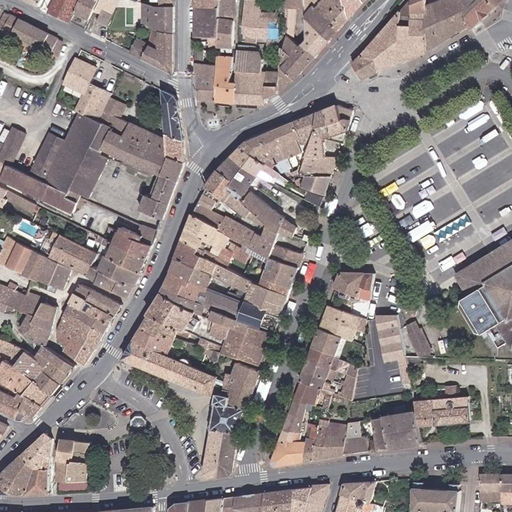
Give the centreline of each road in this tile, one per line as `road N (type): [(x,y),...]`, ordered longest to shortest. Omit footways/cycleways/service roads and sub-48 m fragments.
road 1 (residential): [(240,483),(383,99)]
road 2 (secondary): [(208,155),(148,292),(95,370)]
road 3 (residential): [(186,91),(4,0)]
road 4 (tertiary): [(0,500),(164,492)]
road 5 (residential): [(187,490),(175,437),(160,417),(95,370)]
road 6 (secondary): [(326,72),(208,155)]
road 7 (tertiary): [(506,27),(383,99)]
road 8 (secondary): [(95,370),(0,466)]
road 9 (tertiary): [(341,469),(471,455)]
